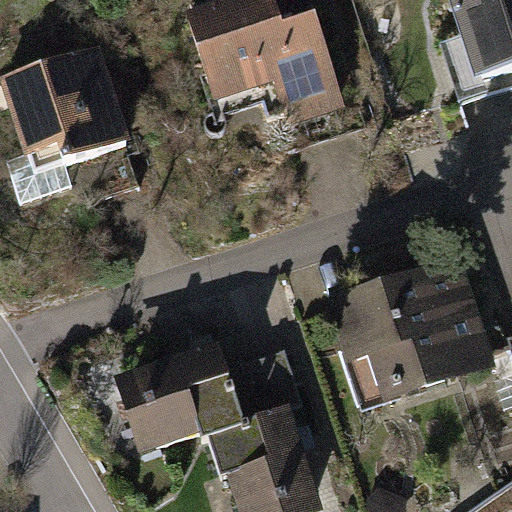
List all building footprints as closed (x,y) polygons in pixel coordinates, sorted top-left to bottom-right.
[(311,0),(266,0),(190,25),(218,112),(278,92),(292,135),(350,117),(311,0)] [(511,0),(442,0),(456,45),(442,49),(461,111),(511,95),(511,0)] [(105,52),(4,85),(31,169),(10,176),(22,211),(79,193),(72,170),(137,150),(105,52)] [(465,267),(313,316),(335,383),(386,367),(401,413),(502,380),(465,267)] [(223,353),(118,383),(141,463),(214,442),(246,433),(230,376),(223,353)] [(285,360),(230,376),(246,433),(214,442),(234,511),(325,511),(294,415),(302,414),(285,360)]
